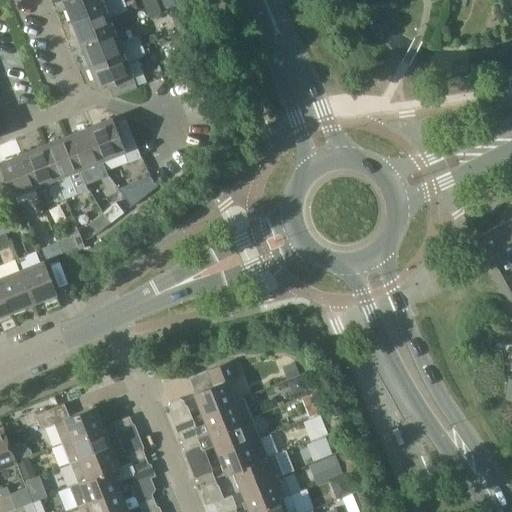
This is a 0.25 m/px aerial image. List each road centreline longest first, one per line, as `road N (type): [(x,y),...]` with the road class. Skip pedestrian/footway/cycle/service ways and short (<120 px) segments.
road 1 (primary): [(345,268),(407,390),(483,478)]
road 2 (primary): [(483,478),(416,348),(382,253)]
road 3 (unclassified): [(288,206),(257,235),(105,322)]
road 4 (unclassified): [(105,322),(308,255)]
road 5 (residential): [(0,88),(21,118),(41,120),(77,95),(38,0)]
road 6 (primary): [(254,0),(306,172)]
road 7 (primary): [(346,157),(274,0)]
road 8 (residential): [(191,511),(135,380)]
road 9 (unclassified): [(511,131),(384,175)]
road 10 (unclassified): [(399,208),(511,152)]
